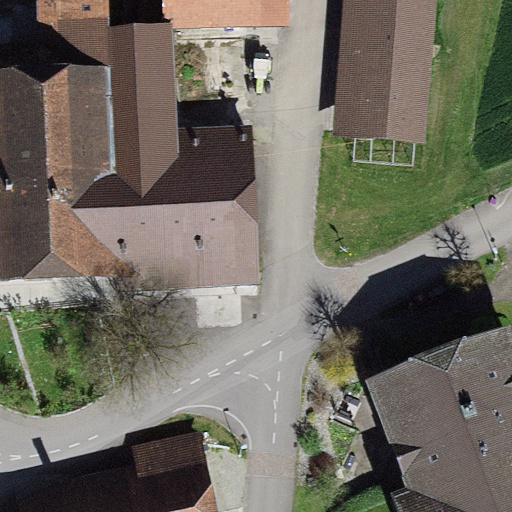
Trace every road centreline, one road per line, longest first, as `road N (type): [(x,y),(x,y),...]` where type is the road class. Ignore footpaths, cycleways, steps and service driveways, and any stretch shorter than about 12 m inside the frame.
road 1 (unknown): [(254,367),(301,186),(326,0)]
road 2 (residential): [(254,367),(511,224)]
road 3 (residential): [(0,471),(254,367)]
road 4 (residential): [(254,367),(265,410),(255,511)]
